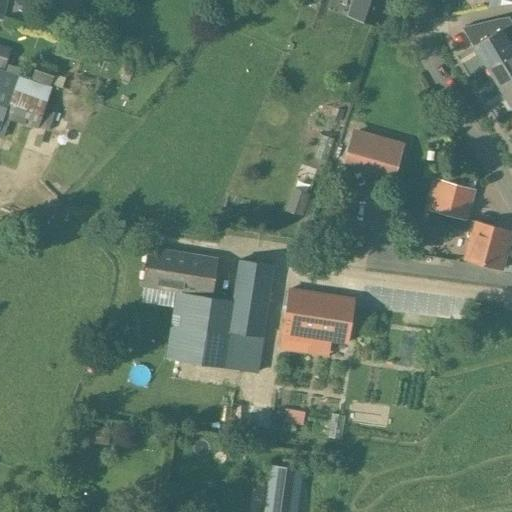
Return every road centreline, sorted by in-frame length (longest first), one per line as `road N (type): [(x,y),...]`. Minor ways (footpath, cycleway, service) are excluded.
road 1 (residential): [(511,192),(428,52),(426,0)]
road 2 (residential): [(511,281),(381,263)]
